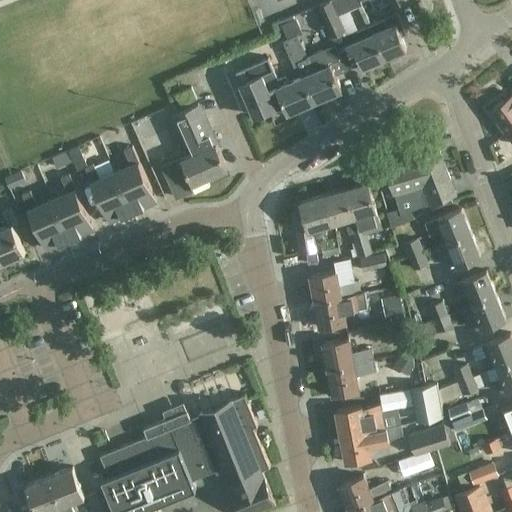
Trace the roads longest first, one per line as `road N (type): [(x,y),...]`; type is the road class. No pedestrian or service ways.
road 1 (residential): [(307,511),(250,213)]
road 2 (residential): [(250,213),(252,194),(268,178),(440,69)]
road 3 (residential): [(37,284),(182,223),(250,213)]
road 4 (unclassified): [(511,243),(440,69)]
road 5 (residential): [(0,445),(117,398)]
